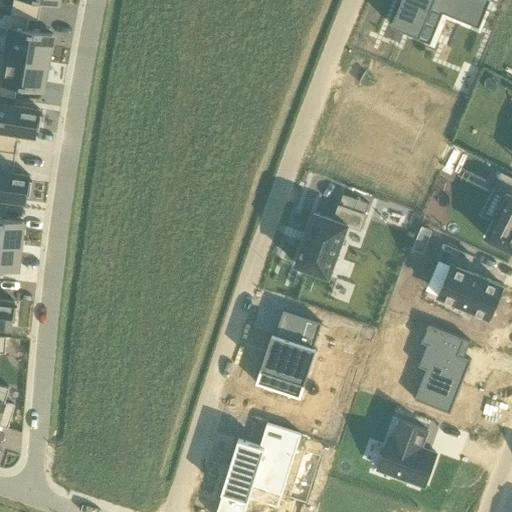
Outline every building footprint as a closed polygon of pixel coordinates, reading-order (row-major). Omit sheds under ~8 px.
[(20,0),(18,16),(32,19),(43,21),(47,2),(64,6),(65,0),(20,0)] [(402,0),(392,26),(411,34),(410,36),(431,45),(444,13),(480,28),(491,0),(402,0)] [(6,14),(5,28),(13,29),(11,56),(52,63),(55,36),(30,32),(32,19),(18,16),(6,14)] [(0,82),(0,94),(22,98),(24,87),(48,92),(51,63),(10,56),(6,83),(5,83),(0,82)] [(351,134),(344,151),(367,160),(373,142),(381,145),(389,122),(404,128),(410,113),(414,115),(423,91),(378,74),(369,96),(365,95),(360,109),(354,107),(345,132),(351,134)] [(3,103),(0,122),(0,150),(23,154),(25,134),(42,137),(43,131),(47,131),(48,116),(46,116),(46,110),(3,103)] [(0,151),(0,197),(33,202),(33,198),(36,198),(37,185),(34,185),(35,179),(20,177),(23,155),(0,151)] [(508,194),(486,238),(511,250),(511,178),(503,174),(495,188),(508,194)] [(0,205),(0,242),(30,246),(31,221),(3,217),(5,206),(0,205)] [(317,212),(299,266),(332,277),(349,226),(362,230),(367,215),(341,206),(337,218),(317,212)] [(0,278),(0,279),(1,269),(25,274),(29,247),(0,242),(0,278)] [(452,265),(439,296),(490,318),(504,286),(468,271),(467,270),(473,257),(446,245),(440,260),(452,265)] [(0,326),(13,328),(13,322),(16,322),(17,307),(15,307),(15,301),(0,298),(0,326)] [(273,334),(257,383),(301,398),(318,349),(315,348),(324,323),(285,310),(276,335),(273,334)] [(428,370),(417,400),(451,413),(473,360),(460,355),(466,339),(430,325),(422,343),(428,346),(420,367),(428,370)] [(0,425),(9,428),(16,406),(6,403),(10,389),(0,385),(0,425)] [(390,437),(378,470),(426,487),(437,454),(421,448),(428,431),(400,421),(394,439),(390,437)] [(223,495),(218,510),(223,511),(246,511),(255,485),(283,494),(302,435),(288,431),(281,454),(239,440),(222,494),(223,495)]
